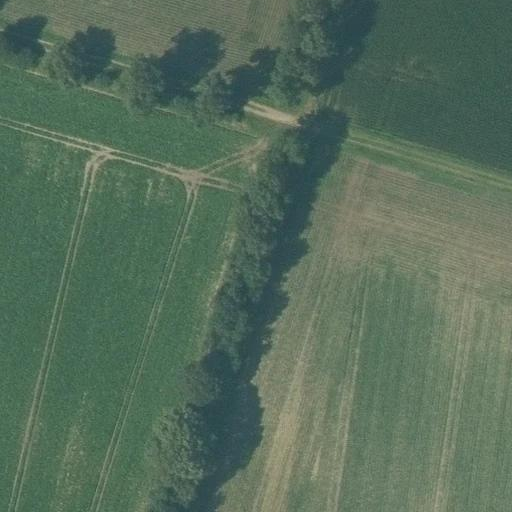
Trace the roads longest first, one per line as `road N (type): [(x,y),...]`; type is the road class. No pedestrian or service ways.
road 1 (track): [(334,0),(176,511)]
road 2 (track): [(511,179),(0,30)]
